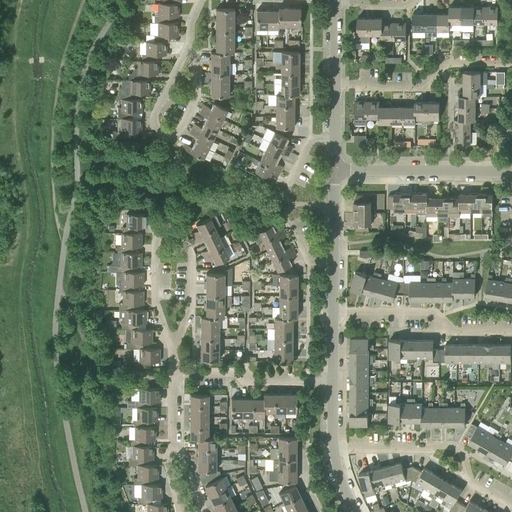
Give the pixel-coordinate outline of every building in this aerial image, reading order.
[(158,23),(158,22),(169,22),(169,16),(178,16),(179,3),(177,3),(162,3),(158,3),(158,16),(154,16),(154,23),(158,23)] [(449,13),(449,23),(450,23),(461,23),(461,6),(449,6),(449,13)] [(461,6),(461,23),(473,23),(473,6),(461,6)] [(485,23),(485,6),(473,6),(473,23),(485,23)] [(498,6),(485,6),(485,23),(498,23),(498,6)] [(216,8),(216,19),(234,19),(234,9),(216,8)] [(289,26),(289,8),(278,8),(278,10),(278,26),(279,26),(289,26)] [(300,8),(289,8),(289,26),(300,26),(300,8)] [(267,28),(267,10),(256,10),(256,28),(267,28)] [(278,10),(267,10),(267,28),(279,28),(279,26),(278,26),(278,10)] [(425,30),(425,13),(413,13),(413,30),(425,30)] [(425,13),(425,30),(425,35),(437,35),(437,30),(437,13),(425,13)] [(437,13),(437,30),(450,30),(450,23),(449,23),(449,13),(437,13)] [(370,42),(370,34),(370,18),(357,17),(357,33),(356,33),(356,42),(370,42)] [(382,18),(370,18),(370,34),(381,34),(382,34),(382,22),(382,18)] [(234,19),(216,19),(216,30),(234,31),(234,19)] [(154,41),(154,42),(166,42),(169,42),(169,35),(178,36),(178,22),(169,22),(158,22),(158,23),(158,35),(154,35),(154,41)] [(394,39),(394,22),(382,22),(382,34),(381,34),(381,39),(394,39)] [(394,22),(394,39),(406,39),(406,23),(394,22)] [(234,31),(216,30),(216,41),(234,41),(234,31)] [(157,61),(157,60),(157,55),(166,55),(166,42),(154,42),(154,41),(146,41),(146,54),(142,54),(142,60),(142,61),(157,61)] [(234,41),(216,41),(216,52),(229,52),(234,52),(234,41)] [(281,51),(281,62),(301,62),(301,59),(299,59),(299,51),(281,51)] [(229,63),(229,52),(216,52),(211,52),(211,59),(209,59),(209,63),(229,63)] [(245,63),(252,63),(252,52),(245,52),(244,52),(244,59),(245,59),(245,63)] [(134,80),(149,80),(149,74),(158,74),(158,61),(157,60),(157,61),(142,61),(142,60),(138,60),(138,65),(137,65),(136,65),(135,66),(134,66),(133,67),(132,68),(131,69),(131,70),(131,71),(128,71),(128,79),(134,80)] [(301,62),(281,62),(281,73),(299,73),(299,66),(301,66),(301,62)] [(229,63),(209,63),(209,66),(211,66),(211,74),(229,74),(229,63)] [(464,83),(480,84),(480,71),(464,71),(464,83)] [(505,83),(505,71),(497,71),(497,83),(505,83)] [(299,73),(281,73),(281,84),(301,84),(301,80),(299,80),(299,73)] [(209,84),(229,84),(229,74),(211,74),(211,81),(209,81),(209,84)] [(134,80),(128,79),(122,79),(122,86),(119,88),(119,95),(115,99),(121,99),(126,99),(141,99),(141,93),(150,93),(150,80),(149,80),(134,80)] [(480,96),(480,84),(464,83),(464,95),(475,95),(475,96),(480,96)] [(229,96),(229,84),(209,84),(209,88),(211,88),(211,95),(229,96)] [(281,84),(281,94),(281,95),(296,95),(299,95),(299,87),(301,87),(301,84),(281,84)] [(276,105),(294,105),(294,98),(296,98),(296,95),(281,95),(281,94),(276,94),(276,105)] [(475,108),(475,96),(475,95),(464,95),(459,95),(459,108),(475,108)] [(126,99),(121,99),(121,107),(118,107),(117,118),(132,118),(132,112),(142,112),(142,99),(141,99),(126,99)] [(367,123),(367,118),(367,101),(355,101),(354,123),(367,123)] [(380,101),(367,101),(367,118),(378,118),(380,118),(380,106),(380,101)] [(427,123),(427,102),(415,101),(415,106),(414,118),(416,118),(422,118),(422,123),(427,123)] [(204,104),(202,109),(223,119),(227,109),(214,102),(211,108),(204,104)] [(427,102),(427,123),(432,123),(432,118),(439,118),(440,102),(427,102)] [(276,116),(295,116),(296,112),(294,112),(294,105),(276,105),(276,116)] [(391,106),(380,106),(380,118),(378,118),(378,123),(391,123),(391,106)] [(391,106),(391,123),(403,123),(403,106),(391,106)] [(403,106),(403,123),(416,123),(416,118),(414,118),(415,106),(403,106)] [(475,108),(459,108),(459,119),(470,119),(470,120),(475,120),(475,108)] [(223,119),(202,109),(199,114),(206,117),(204,122),(218,129),(223,119)] [(295,120),(295,116),(276,116),(276,127),(294,127),(294,120),(295,120)] [(132,118),(117,118),(117,132),(116,132),(116,130),(112,130),(112,137),(117,137),(117,138),(132,138),(132,131),(142,131),(142,118),(132,118)] [(470,132),(470,120),(470,119),(459,119),(454,119),(454,132),(470,132)] [(218,129),(204,122),(201,127),(194,124),(192,128),(213,139),(218,129)] [(213,139),(192,128),(190,133),(197,136),(194,141),(208,148),(213,139)] [(274,131),(269,141),(290,152),(293,147),(286,143),(288,138),(274,131)] [(470,132),(454,132),(454,144),(470,144),(470,132)] [(367,143),(367,138),(367,135),(354,135),(354,143),(367,143)] [(208,148),(194,141),(192,146),(185,143),(182,148),(203,158),(208,148)] [(290,152),(269,141),(265,151),(279,158),(281,153),(288,156),(290,152)] [(224,155),(230,158),(232,154),(233,153),(227,150),(224,155)] [(279,158),(265,151),(260,161),(281,171),(283,166),(276,163),(279,158)] [(281,171),(260,161),(255,170),(269,177),(271,172),(278,176),(281,171)] [(394,210),(405,210),(406,193),(394,193),(394,195),(388,195),(388,208),(394,208),(394,210)] [(417,210),(417,193),(406,193),(405,210),(417,210)] [(417,193),(417,210),(417,214),(427,214),(427,210),(428,210),(428,197),(428,193),(417,193)] [(470,210),(471,193),(460,193),(459,197),(459,210),(460,210),(470,210)] [(481,210),(482,193),(471,193),(470,210),(481,210)] [(482,193),(481,210),(493,211),(493,193),(482,193)] [(354,212),(371,213),(371,201),(369,201),(369,195),(356,195),(356,201),(354,201),(354,212)] [(438,214),(438,197),(428,197),(428,210),(427,210),(427,214),(438,214)] [(449,214),(449,197),(438,197),(438,214),(449,214)] [(460,214),(460,210),(459,210),(459,197),(449,197),(449,214),(460,214)] [(226,222),(231,220),(226,210),(221,212),(226,222)] [(371,224),(371,213),(354,212),(354,224),(356,224),(356,230),(369,230),(369,224),(371,224)] [(123,226),(122,233),(137,233),(137,227),(147,227),(147,214),(127,214),(126,226),(123,226)] [(194,238),(215,227),(220,225),(216,215),(196,224),(199,230),(192,233),(194,238)] [(258,231),(263,241),(284,231),(282,226),(275,230),(272,224),(258,231)] [(215,227),(194,238),(196,242),(203,239),(206,244),(220,237),(215,227)] [(284,231),(263,241),(268,251),(282,244),(279,239),(286,236),(284,231)] [(137,233),(122,233),(121,233),(121,245),(117,245),(117,252),(121,252),(132,252),(132,246),(142,246),(142,233),(137,233)] [(220,237),(206,244),(208,249),(201,252),(203,257),(224,247),(220,237)] [(241,247),(239,241),(232,244),(235,250),(241,247)] [(273,261),(294,250),(291,246),(284,249),(282,244),(268,251),(273,261)] [(224,247),(203,257),(206,262),(213,258),(215,264),(229,257),(224,247)] [(296,255),(294,250),(273,261),(277,270),(291,264),(289,258),(296,255)] [(142,252),(132,252),(121,252),(121,265),(117,265),(117,272),(123,272),(123,271),(132,271),(132,265),(141,265),(142,252)] [(401,261),(402,254),(395,252),(394,260),(401,261)] [(132,271),(123,271),(123,272),(123,284),(119,284),(119,291),(123,291),(123,290),(134,291),(134,290),(134,285),(143,285),(143,271),(132,271)] [(362,291),(367,274),(356,271),(351,288),(362,291)] [(367,274),(362,291),(372,294),(379,272),(374,271),(373,276),(367,274)] [(383,297),(387,280),(381,278),(382,273),(379,272),(372,294),(383,297)] [(204,284),(224,284),(224,273),(206,273),(206,281),(204,281),(204,284)] [(464,296),(464,278),(464,273),(460,273),(460,278),(453,278),(453,282),(454,282),(453,296),(464,296)] [(471,278),(464,278),(464,296),(475,296),(475,273),(471,273),(471,278)] [(272,285),(279,285),(299,285),(299,281),(297,281),(297,274),(279,274),(273,274),(272,285)] [(485,296),(495,298),(498,280),(492,279),(492,274),(488,274),(485,296)] [(421,282),(420,299),(431,300),(432,277),(428,277),(428,282),(421,282)] [(431,300),(442,300),(443,282),(442,282),(436,282),(436,277),(432,277),(431,300)] [(442,277),(442,282),(443,282),(442,300),(453,300),(453,296),(454,282),(453,282),(446,282),(446,277),(442,277)] [(498,280),(495,298),(506,300),(510,277),(506,277),(505,281),(498,280)] [(398,283),(387,280),(383,297),(393,300),(395,294),(404,294),(404,282),(398,281),(398,283)] [(404,282),(404,294),(410,294),(410,299),(420,299),(421,282),(404,282)] [(206,295),(224,295),(224,284),(204,284),(204,288),(206,288),(206,295)] [(299,285),(279,285),(279,296),(297,296),(297,289),(299,289),(299,285)] [(143,290),(134,290),(134,291),(123,290),(123,291),(123,303),(119,303),(119,310),(126,310),(134,310),(134,304),(143,304),(143,290)] [(231,295),(206,295),(206,302),(204,302),(204,306),(224,306),(231,306),(231,295)] [(297,296),(279,296),(279,307),(299,307),(299,303),(297,303),(297,296)] [(224,317),(224,306),(204,306),(204,310),(206,310),(206,316),(219,316),(219,317),(224,317)] [(279,307),(279,317),(292,317),(292,318),(297,318),(297,310),(299,310),(299,307),(279,307)] [(146,310),(134,310),(126,310),(119,310),(119,317),(122,317),(122,329),(125,329),(132,329),(137,329),(137,323),(146,323),(146,310)] [(219,328),(219,317),(219,316),(206,316),(201,316),(201,327),(219,328)] [(279,317),(274,317),(274,328),(292,328),(292,318),(292,317),(279,317)] [(116,320),(108,320),(107,328),(116,328),(116,320)] [(201,338),(219,338),(219,328),(201,327),(201,338)] [(292,328),(274,328),(274,339),(292,339),(292,328)] [(152,329),(137,329),(132,329),(125,329),(125,341),(128,342),(128,348),(140,349),(140,348),(143,348),(143,342),(152,342),(152,329)] [(351,349),(369,349),(369,348),(373,349),(373,344),(369,344),(369,337),(351,337),(351,349)] [(219,349),(219,338),(201,338),(201,349),(219,349)] [(292,339),(274,339),(274,350),(292,350),(292,339)] [(401,357),(401,339),(390,339),(389,357),(397,357),(397,362),(401,362),(401,357)] [(401,339),(401,357),(407,357),(407,362),(412,362),(412,340),(401,339)] [(423,357),(423,340),(412,340),(412,362),(415,362),(415,357),(423,357)] [(434,340),(423,340),(423,357),(433,358),(433,362),(439,362),(440,349),(433,349),(434,340)] [(440,349),(439,362),(456,362),(457,344),(446,344),(446,349),(440,349)] [(457,344),(456,362),(463,362),(463,366),(467,366),(467,344),(457,344)] [(467,344),(467,366),(471,367),(471,362),(478,362),(478,344),(467,344)] [(478,344),(478,362),(485,362),(485,367),(489,367),(489,344),(484,344),(478,344)] [(500,362),(500,344),(495,344),(489,344),(489,367),(493,367),(493,362),(500,362)] [(511,344),(500,344),(500,362),(507,362),(507,367),(511,367),(511,344)] [(160,348),(143,348),(140,348),(140,349),(139,361),(136,361),(135,368),(150,368),(150,361),(160,362),(160,348)] [(219,349),(201,349),(201,360),(219,360),(219,349)] [(369,349),(351,349),(351,359),(373,360),(373,355),(369,355),(369,349)] [(292,350),(274,350),(274,361),(292,361),(292,350)] [(373,360),(351,359),(351,370),(368,370),(369,363),(373,363),(373,360)] [(368,370),(351,370),(351,375),(350,375),(350,381),(373,381),(373,377),(368,377),(368,370)] [(373,381),(350,381),(350,386),(351,386),(351,391),(368,391),(368,385),(373,385),(373,381)] [(135,407),(137,407),(150,407),(150,401),(159,401),(160,388),(139,388),(139,401),(135,401),(135,407)] [(368,391),(351,391),(351,402),(373,402),(373,398),(368,398),(368,391)] [(190,405),(208,405),(208,394),(190,394),(190,405)] [(263,394),(263,398),(263,411),(264,411),(275,411),(275,394),(263,394)] [(275,394),(275,411),(286,412),(286,394),(275,394)] [(286,394),(286,412),(296,412),(297,394),(286,394)] [(242,416),(242,398),(231,398),(231,416),(242,416)] [(253,398),(242,398),(242,416),(253,416),(253,398)] [(253,398),(253,416),(264,416),(264,411),(263,411),(263,398),(253,398)] [(389,421),(400,421),(400,403),(400,398),(396,398),(396,403),(389,403),(389,421)] [(411,421),(411,398),(407,398),(407,403),(400,403),(400,421),(401,421),(411,421)] [(411,421),(421,421),(422,407),(422,403),(415,403),(415,398),(411,398),(411,421)] [(350,412),(368,412),(368,406),(373,406),(373,402),(351,402),(350,412)] [(429,407),(422,407),(421,421),(421,425),(432,425),(433,407),(433,402),(429,402),(429,407)] [(443,425),(444,402),(440,402),(440,407),(433,407),(432,425),(443,425)] [(454,425),(454,407),(448,407),(448,402),(444,402),(443,425),(454,425)] [(461,407),(454,407),(454,425),(465,425),(465,407),(465,403),(461,402),(461,407)] [(208,416),(208,405),(190,405),(190,416),(208,416)] [(157,407),(150,407),(137,407),(137,420),(133,420),(133,427),(135,427),(135,426),(148,426),(148,420),(157,420),(157,407)] [(368,412),(350,412),(350,424),(368,424),(368,417),(373,417),(373,413),(368,413),(368,412)] [(208,416),(190,416),(190,427),(208,427),(208,416)] [(468,441),(477,447),(486,431),(472,423),(465,434),(471,437),(468,441)] [(155,426),(148,426),(135,426),(135,427),(135,439),(131,439),(131,446),(133,446),(133,445),(146,445),(146,440),(155,440),(155,426)] [(208,427),(190,427),(190,438),(196,438),(208,438),(208,437),(208,427)] [(486,431),(477,447),(487,452),(498,433),(495,431),(492,435),(486,431)] [(496,458),(505,442),(499,439),(502,435),(498,433),(487,452),(496,458)] [(216,437),(208,437),(208,438),(196,438),(196,441),(198,441),(198,448),(216,449),(216,437)] [(278,437),(278,448),(298,448),(298,444),(296,444),(296,437),(278,437)] [(511,446),(505,442),(496,458),(506,463),(508,459),(511,460),(511,446)] [(153,445),(146,445),(133,445),(133,446),(133,458),(129,458),(129,465),(138,465),(144,465),(144,459),(153,459),(153,445)] [(196,459),(216,459),(216,449),(198,448),(198,456),(196,456),(196,459)] [(298,448),(278,448),(278,459),(296,459),(296,452),(298,452),(298,448)] [(216,471),(216,459),(196,459),(196,463),(198,463),(198,470),(216,471)] [(296,459),(278,459),(273,459),(273,469),(278,469),(298,470),(298,466),(296,466),(296,459)] [(402,462),(391,465),(395,481),(406,479),(406,481),(411,479),(412,479),(413,466),(403,468),(402,462)] [(158,465),(144,465),(138,465),(138,477),(134,477),(134,484),(142,484),(149,484),(149,478),(158,478),(158,465)] [(396,486),(395,481),(391,465),(380,468),(385,484),(386,488),(392,487),(396,486)] [(413,466),(412,479),(425,487),(434,473),(424,467),(422,471),(413,466)] [(380,468),(370,471),(374,487),(375,491),(380,490),(378,486),(385,484),(380,468)] [(298,470),(278,469),(278,481),(296,481),(296,473),(298,473),(298,470)] [(376,493),(375,491),(374,487),(370,471),(359,473),(365,496),(366,496),(367,502),(377,499),(376,493)] [(443,478),(434,473),(425,487),(431,491),(429,495),(432,497),(443,478)] [(207,492),(208,496),(226,487),(221,477),(205,485),(208,492),(207,492)] [(444,498),(452,484),(443,478),(432,497),(436,499),(438,495),(444,498)] [(260,481),(254,484),(257,490),(263,487),(260,481)] [(162,484),(149,484),(142,484),(141,497),(137,497),(137,504),(147,504),(147,503),(153,503),(153,497),(162,497),(162,484)] [(452,484),(444,498),(441,502),(445,504),(447,500),(453,504),(449,510),(450,511),(449,511),(455,511),(461,503),(456,500),(462,489),(452,484)] [(279,492),(284,503),(300,495),(295,485),(279,492)] [(226,487),(208,496),(210,499),(211,498),(214,505),(231,497),(226,487)] [(262,504),(268,501),(263,489),(256,491),(262,504)] [(300,495),(284,503),(288,511),(289,511),(305,505),(300,495)] [(389,502),(387,496),(381,499),(384,504),(389,502)] [(231,497),(214,505),(218,511),(216,511),(215,511),(224,511),(235,507),(231,497)] [(423,502),(418,499),(414,508),(419,510),(423,502)] [(461,503),(455,511),(475,511),(479,506),(470,500),(466,506),(461,503)] [(153,503),(147,503),(147,504),(147,511),(167,511),(168,503),(153,503)]
